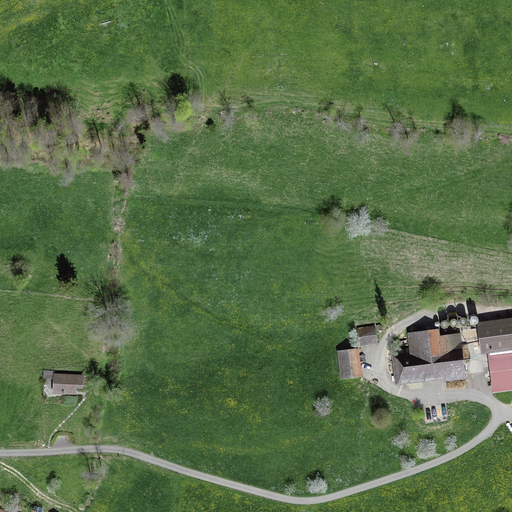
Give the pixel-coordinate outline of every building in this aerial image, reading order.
[(511,347),(511,323),(480,328),(483,351),(489,350),(511,347)] [(358,329),(360,345),(376,342),(374,327),(358,329)] [(396,377),(442,371),(443,380),(465,377),(459,334),(438,336),(438,331),(418,333),(418,334),(409,336),(411,351),(393,354),(396,377)] [(511,387),(511,347),(489,350),(494,390),(511,387)] [(343,378),(361,375),(357,349),(340,351),(343,378)] [(55,375),(55,391),(74,392),(74,385),(81,386),(81,376),(55,375)]
